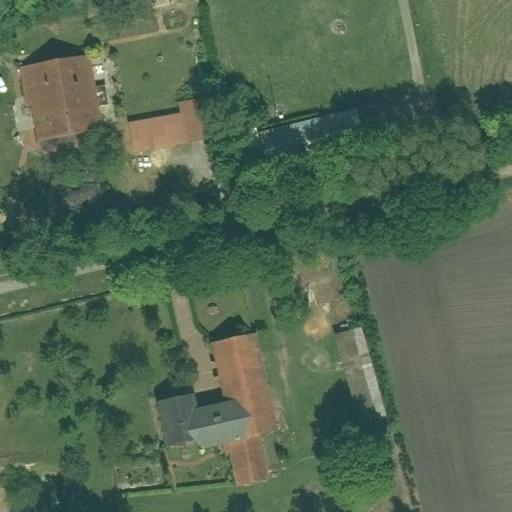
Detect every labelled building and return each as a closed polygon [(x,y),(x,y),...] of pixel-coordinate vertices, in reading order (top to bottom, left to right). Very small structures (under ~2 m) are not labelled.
[(101,129),(88,57),(21,70),(34,141),(101,129)] [(126,124),(132,153),(223,136),(216,97),(180,104),(182,114),(126,124)] [(362,108),(265,134),(270,156),(368,130),(362,108)] [(190,397),(157,405),(167,449),(198,442),(200,450),(226,443),(235,486),(268,479),(259,435),(275,432),(253,333),(209,343),(222,402),(193,409),(190,397)] [(367,425),(393,419),(383,380),(362,386),(358,373),(378,368),(371,340),(347,347),(367,425)]
